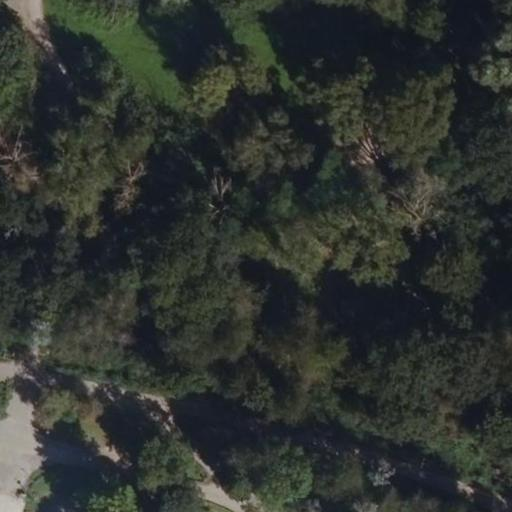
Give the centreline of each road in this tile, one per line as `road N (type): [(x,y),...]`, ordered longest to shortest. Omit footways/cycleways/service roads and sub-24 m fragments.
road 1 (track): [(511,506),(382,456),(143,403)]
road 2 (unclassified): [(211,483),(143,403),(0,365)]
road 3 (unclassified): [(0,428),(211,483)]
